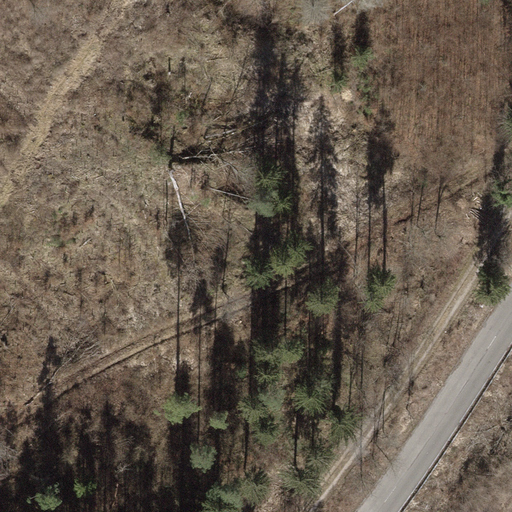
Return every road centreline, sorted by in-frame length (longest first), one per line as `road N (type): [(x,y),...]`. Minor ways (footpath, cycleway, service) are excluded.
road 1 (track): [(0,416),(29,409),(181,325),(338,259),(428,193),(511,160)]
road 2 (track): [(305,511),(511,214)]
road 3 (unclassified): [(377,511),(511,319)]
